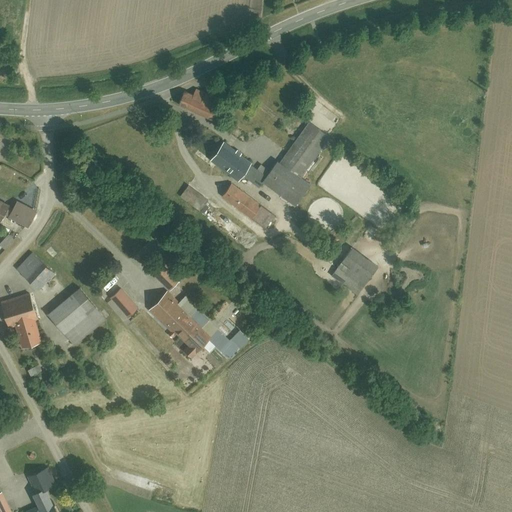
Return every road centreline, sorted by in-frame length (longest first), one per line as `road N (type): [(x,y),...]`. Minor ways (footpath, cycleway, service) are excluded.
road 1 (tertiary): [(356,0),(156,88),(46,111)]
road 2 (residential): [(0,342),(88,511)]
road 3 (residential): [(46,111),(49,194),(40,221),(0,270)]
